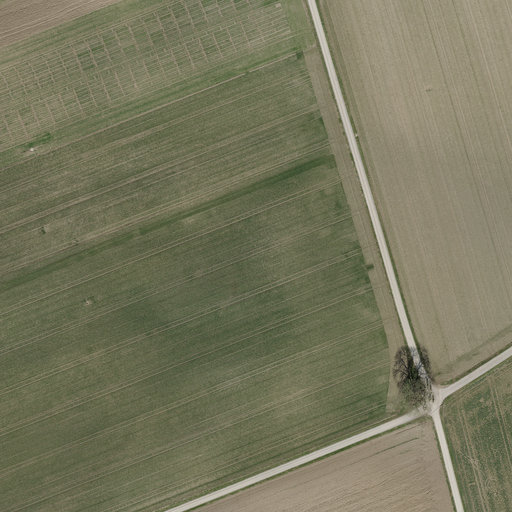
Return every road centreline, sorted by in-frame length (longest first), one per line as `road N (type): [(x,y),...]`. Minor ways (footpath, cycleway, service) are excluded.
road 1 (track): [(311,0),(460,511)]
road 2 (track): [(171,511),(432,401)]
